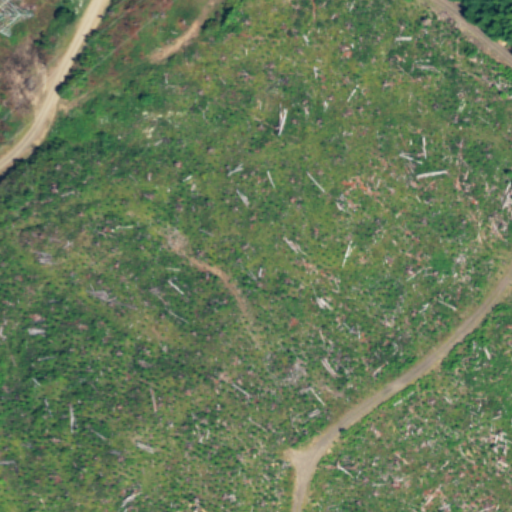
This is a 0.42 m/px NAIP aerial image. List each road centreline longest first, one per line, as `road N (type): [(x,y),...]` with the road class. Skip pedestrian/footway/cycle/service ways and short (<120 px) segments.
road 1 (track): [(0,167),(48,113),(97,0)]
road 2 (track): [(511,71),(401,0)]
